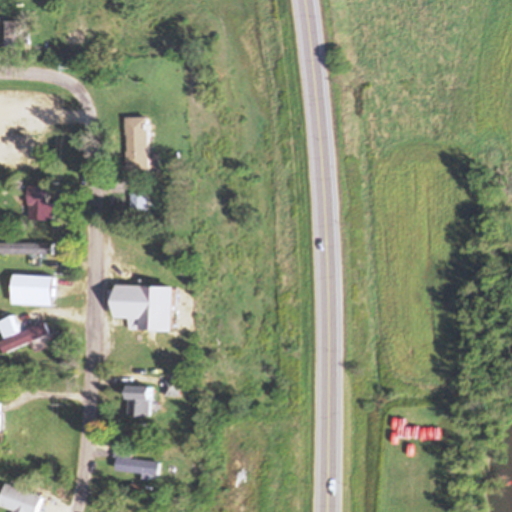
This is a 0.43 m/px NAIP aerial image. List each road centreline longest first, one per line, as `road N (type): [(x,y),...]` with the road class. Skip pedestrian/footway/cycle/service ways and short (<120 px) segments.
road 1 (primary): [(327,511),(329,261),(306,0)]
road 2 (residential): [(81,511),(97,353),(99,152)]
road 3 (residential): [(99,152),(90,104),(65,84),(0,78)]
